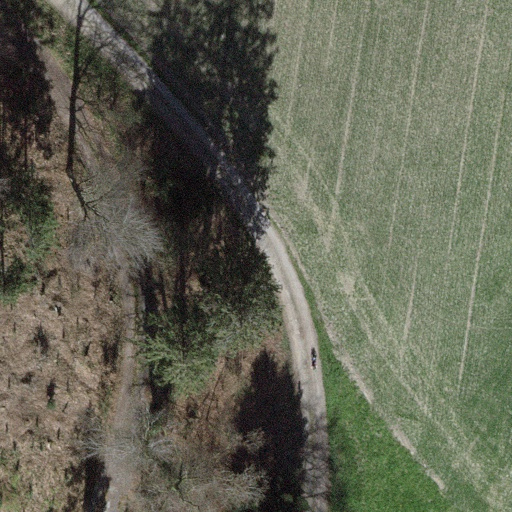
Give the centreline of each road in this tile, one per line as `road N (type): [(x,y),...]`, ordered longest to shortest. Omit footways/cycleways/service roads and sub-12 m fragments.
road 1 (track): [(66,0),(250,218),(307,366),(301,511)]
road 2 (track): [(0,16),(136,248),(142,398),(95,511)]
